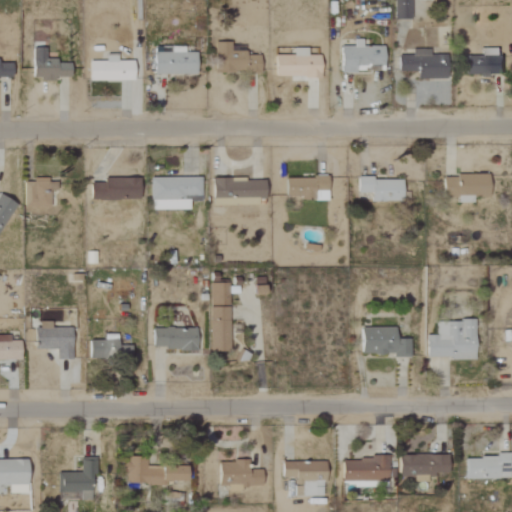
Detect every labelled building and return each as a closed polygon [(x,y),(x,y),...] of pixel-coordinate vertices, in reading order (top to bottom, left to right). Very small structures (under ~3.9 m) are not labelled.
[(409,20),(409,0),(393,0),(393,20),(409,20)] [(381,66),(382,47),(360,47),(360,40),(352,40),(352,48),(339,47),(339,73),(354,73),(355,65),(381,66)] [(215,43),(214,71),(258,73),(259,56),(245,55),(245,52),(229,51),(229,43),(215,43)] [(152,74),(195,75),(195,53),(182,53),(182,48),(173,48),(173,53),(153,52),(152,74)] [(68,64),(54,64),(54,60),(44,60),(44,49),(32,49),(31,79),(68,80),(68,64)] [(273,77),(319,77),(318,56),(306,56),(306,49),(291,49),(291,55),(273,56),(273,77)] [(503,75),(502,49),(481,50),(481,57),(462,58),(462,76),(503,75)] [(416,79),(445,80),(445,56),(428,55),(428,50),(411,50),(411,56),(397,56),(397,72),(416,72),(416,79)] [(87,62),(88,82),(132,81),(131,61),(116,61),(116,56),(105,56),(105,61),(87,62)] [(0,77),(9,78),(9,64),(0,64),(0,77)] [(442,178),(441,198),(455,198),(455,203),(471,203),(471,198),(487,198),(487,176),(454,175),(454,179),(442,178)] [(326,191),(326,177),(284,178),(285,197),(297,197),(297,200),(314,200),(314,192),(326,191)] [(199,200),(199,178),(148,179),(149,201),(199,200)] [(23,208),(48,208),(48,191),(55,192),(55,183),(46,183),(46,179),(23,179),(23,208)] [(138,200),(138,179),(102,179),(102,183),(89,184),(89,200),(138,200)] [(357,180),(357,194),(370,193),(370,202),(401,201),(401,179),(357,180)] [(262,180),(212,181),(212,205),(263,204),(262,180)] [(0,228),(14,205),(0,196),(0,228)] [(263,278),(252,278),(252,295),(263,294),(263,278)] [(208,283),(209,353),(228,352),(227,282),(208,283)] [(473,359),(473,322),(436,321),(436,335),(425,335),(425,359),(473,359)] [(69,328),(50,329),(50,323),(34,323),(34,350),(55,349),(55,360),(70,360),(69,328)] [(360,329),(360,355),(391,355),(391,358),(409,357),(408,340),(394,340),(394,328),(360,329)] [(195,330),(152,329),(152,350),(194,351),(195,330)] [(129,346),(116,346),(116,335),(102,335),(103,341),(88,341),(88,359),(130,358),(129,346)] [(0,360),(19,360),(19,341),(8,341),(8,336),(0,336),(0,360)] [(463,478),(511,477),(511,453),(463,454),(463,478)] [(446,476),(446,454),(397,454),(397,476),(446,476)] [(145,455),(122,456),(123,484),(185,484),(184,465),(145,465),(145,455)] [(340,481),(386,481),(386,456),(340,456),(340,481)] [(0,458),(0,494),(6,494),(6,485),(26,485),(26,458),(0,458)] [(78,470),(56,470),(56,496),(93,496),(93,459),(78,459),(78,470)] [(260,469),(248,469),(248,460),(218,460),(218,490),(260,490),(260,469)] [(323,496),(323,460),(281,460),(281,479),(291,479),(291,496),(323,496)]
